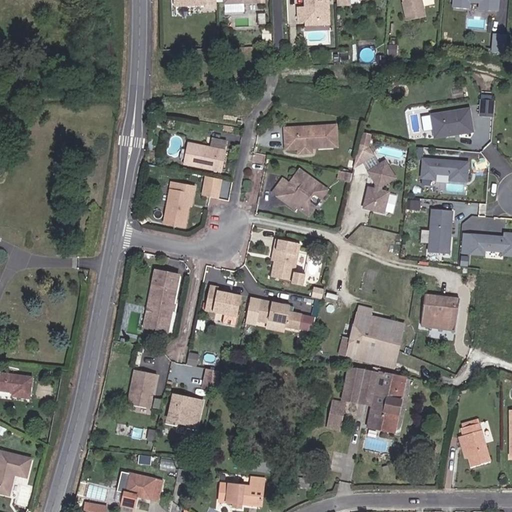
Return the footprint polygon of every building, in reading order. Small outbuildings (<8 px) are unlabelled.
[(232,0),(232,2),(233,2),(234,11),(252,10),(252,1),(269,0),(232,0)] [(331,0),(310,0),(311,3),(304,4),(304,19),(312,19),(325,18),(333,13),(331,0)] [(312,23),(338,22),(336,0),(331,0),(333,13),(325,18),(312,19),(312,23)] [(430,0),(410,0),(414,18),(433,14),(430,0)] [(511,48),(511,28),(500,28),(498,47),(511,48)] [(495,116),(497,100),(483,98),(481,115),(495,116)] [(474,129),(471,106),(432,111),(435,129),(447,127),(448,133),(474,129)] [(299,150),(340,146),(338,122),(298,126),(300,145),(298,145),(298,142),(286,143),(286,147),(299,146),(299,150)] [(298,145),(300,145),(298,126),(284,127),(286,143),(298,142),(298,145)] [(372,134),(363,132),(360,146),(369,148),(372,134)] [(212,137),(210,145),(226,147),(227,139),(212,137)] [(185,163),(224,171),(228,149),(189,142),(185,163)] [(451,179),(468,181),(470,161),(438,158),(438,161),(434,160),(432,157),(426,157),(424,177),(438,178),(438,173),(452,174),(451,179)] [(369,187),(364,208),(384,213),(390,192),(381,190),(382,186),(396,178),(385,161),(368,171),(376,185),(376,189),(369,187)] [(326,195),(330,190),(301,167),(291,180),(284,176),(274,189),(283,196),(285,194),(296,203),(299,202),(302,204),(300,206),(312,215),(319,205),(314,201),(313,198),(317,192),(321,192),(326,195)] [(342,181),(351,183),(353,175),(344,173),(342,181)] [(222,180),(209,177),(205,196),(218,199),(222,180)] [(180,191),(181,183),(172,182),(170,189),(180,191)] [(165,225),(185,229),(188,207),(191,194),(193,194),(195,186),(181,183),(180,191),(170,189),(165,225)] [(299,202),(296,203),(285,194),(283,196),(299,208),(300,206),(302,204),(299,202)] [(157,211),(152,204),(146,208),(150,215),(157,211)] [(446,237),(446,233),(448,233),(450,211),(430,209),(426,251),(446,253),(448,237),(446,237)] [(313,233),(289,228),(287,237),(290,237),(287,250),(284,266),(305,270),(305,273),(316,275),(319,264),(308,261),(313,233)] [(488,234),(472,232),(470,250),(485,252),(484,255),(503,257),(503,253),(511,253),(511,232),(505,232),(505,236),(493,234),(489,239),(488,239),(488,234)] [(173,305),(175,306),(182,275),(158,269),(147,319),(171,325),(174,309),(172,308),(173,305)] [(332,287),(334,279),(324,277),(322,284),(332,287)] [(437,286),(472,291),(473,284),(439,278),(437,286)] [(204,310),(237,317),(241,295),(218,291),(218,287),(210,285),(204,310)] [(432,316),(467,320),(472,291),(437,286),(437,290),(433,312),(432,316)] [(426,311),(433,312),(437,290),(430,289),(426,311)] [(368,305),(379,307),(380,300),(369,298),(368,305)] [(310,331),(314,315),(298,312),(299,306),(272,301),(268,322),(280,325),(280,322),(298,326),(297,328),(310,331)] [(384,335),(386,323),(389,309),(379,307),(368,305),(367,305),(362,328),(357,349),(405,360),(410,340),(384,335)] [(386,323),(398,325),(401,312),(389,309),(386,323)] [(386,323),(384,335),(410,340),(416,315),(401,312),(398,325),(386,323)] [(169,332),(171,325),(147,319),(145,327),(169,332)] [(350,347),(357,349),(362,328),(355,326),(350,347)] [(354,392),(369,395),(372,378),(382,380),(378,397),(374,418),(405,424),(418,368),(387,363),(387,364),(360,359),(354,392)] [(219,370),(207,367),(206,373),(218,376),(219,370)] [(16,392),(33,394),(35,374),(0,368),(0,386),(16,389),(16,392)] [(127,406),(150,411),(157,376),(134,372),(127,406)] [(218,376),(206,373),(204,386),(216,389),(218,376)] [(369,395),(378,397),(382,380),(372,378),(369,395)] [(174,393),(169,418),(179,420),(180,417),(188,419),(188,422),(198,424),(203,399),(190,396),(190,399),(186,398),(187,395),(174,393)] [(154,398),(153,407),(162,408),(162,398),(154,398)] [(338,410),(351,413),(353,404),(340,401),(338,410)] [(481,461),(501,456),(490,413),(482,414),(483,419),(474,421),(472,421),(474,430),(479,451),(481,461)] [(475,452),(479,451),(474,430),(470,431),(475,452)] [(0,485),(15,489),(19,472),(15,472),(16,466),(32,470),(36,450),(6,444),(2,464),(0,463),(0,485)] [(162,468),(175,471),(178,459),(165,456),(162,468)] [(160,497),(164,478),(123,470),(119,489),(127,490),(125,503),(137,505),(139,493),(160,497)] [(244,505),(263,507),(266,479),(253,477),(252,487),(222,484),(220,502),(234,504),(233,509),(244,510),(244,505)] [(84,500),(83,509),(97,511),(106,511),(108,505),(84,500)]
